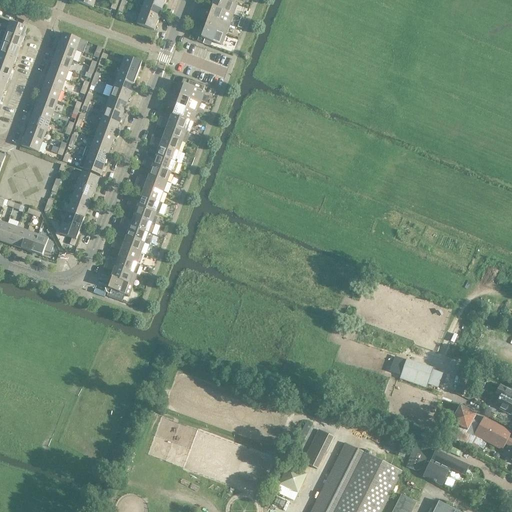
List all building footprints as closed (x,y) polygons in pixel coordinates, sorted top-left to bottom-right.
[(165,0),(145,0),(144,3),(162,10),(165,0)] [(233,3),(225,0),(209,0),(215,2),(213,7),(232,14),(236,4),(233,3)] [(144,3),(140,14),(158,20),(162,10),(144,3)] [(232,14),(213,7),(211,12),(201,9),(199,13),(228,24),(232,14)] [(228,24),(199,13),(197,18),(207,21),(205,27),(225,34),(228,24)] [(140,14),(137,24),(154,30),(158,20),(140,14)] [(10,22),(6,32),(23,38),(27,28),(10,22)] [(225,34),(205,27),(202,37),(199,36),(197,42),(210,46),(212,42),(221,45),(225,34)] [(23,38),(6,32),(3,42),(19,49),(23,38)] [(63,34),(60,44),(76,50),(80,40),(63,34)] [(3,42),(0,49),(0,53),(15,59),(19,49),(3,42)] [(60,44),(56,54),(72,60),(76,50),(60,44)] [(0,53),(0,64),(12,69),(15,59),(0,53)] [(56,54),(52,64),(69,71),(72,60),(56,54)] [(125,57),(121,67),(138,73),(142,63),(125,57)] [(0,64),(0,76),(8,79),(12,69),(0,64)] [(52,64),(48,75),(65,81),(69,71),(52,64)] [(121,67),(118,78),(134,83),(138,73),(121,67)] [(48,75),(44,85),(61,91),(65,81),(48,75)] [(118,78),(114,88),(130,94),(134,83),(118,78)] [(205,87),(183,79),(181,84),(184,85),(180,95),(199,102),(203,91),(205,87)] [(44,85),(41,95),(57,101),(61,91),(44,85)] [(114,88),(110,98),(127,104),(130,94),(114,88)] [(41,95),(37,105),(53,112),(57,101),(41,95)] [(168,97),(166,101),(196,112),(199,102),(180,95),(178,100),(168,97)] [(110,98),(106,108),(123,114),(127,104),(110,98)] [(196,112),(166,101),(165,106),(174,110),(172,115),(192,122),(196,112)] [(37,105),(33,116),(50,122),(53,112),(37,105)] [(106,108),(102,118),(119,124),(123,114),(106,108)] [(161,117),(159,122),(185,131),(184,131),(185,131),(188,133),(192,122),(172,115),(170,120),(161,117)] [(33,116),(29,126),(46,132),(50,122),(33,116)] [(102,118),(98,129),(115,134),(119,124),(102,118)] [(185,131),(159,122),(157,126),(167,129),(165,135),(181,141),(185,131),(184,131),(185,131)] [(29,126),(25,136),(42,142),(46,132),(29,126)] [(98,129),(95,139),(111,145),(115,134),(98,129)] [(153,137),(151,142),(177,151),(181,141),(165,135),(163,141),(153,137)] [(25,136),(22,146),(38,152),(42,142),(25,136)] [(95,139),(91,149),(108,155),(111,145),(95,139)] [(177,151),(151,142),(150,146),(160,150),(157,156),(173,162),(177,151)] [(91,149),(87,159),(104,165),(108,155),(91,149)] [(173,162),(157,156),(155,161),(145,158),(144,162),(170,172),(173,162)] [(87,159),(83,169),(100,175),(104,165),(87,159)] [(170,172),(144,162),(142,167),(152,170),(150,176),(166,182),(170,172)] [(82,172),(79,183),(95,189),(99,178),(82,172)] [(138,178),(136,183),(162,192),(166,182),(150,176),(148,182),(138,178)] [(79,183),(75,193),(91,199),(95,189),(79,183)] [(162,192),(136,183),(135,187),(144,190),(142,197),(158,202),(162,192)] [(75,193),(71,203),(88,209),(91,199),(75,193)] [(130,198),(129,203),(155,213),(158,202),(142,197),(140,202),(130,198)] [(67,213),(84,220),(88,209),(71,203),(67,213)] [(155,213),(129,203),(127,207),(137,211),(135,217),(151,223),(155,213)] [(67,213),(63,224),(80,230),(84,220),(67,213)] [(123,219),(121,223),(147,233),(151,223),(135,217),(133,222),(123,219)] [(147,233),(121,223),(120,228),(129,231),(127,237),(143,243),(147,233)] [(63,224),(59,234),(72,238),(70,244),(74,246),(80,230),(63,224)] [(7,225),(1,242),(11,245),(17,228),(7,225)] [(17,228),(11,245),(22,249),(28,232),(17,228)] [(28,232),(22,249),(32,253),(38,236),(28,232)] [(38,236),(32,253),(43,256),(48,258),(50,254),(44,252),(48,239),(38,236)] [(115,239),(114,243),(140,253),(143,243),(127,237),(125,242),(115,239)] [(140,253),(114,243),(112,248),(122,251),(120,257),(136,263),(140,253)] [(108,259),(106,264),(132,274),(132,273),(136,263),(120,257),(118,263),(108,259)] [(132,274),(106,264),(104,268),(114,272),(112,278),(132,285),(136,274),(133,273),(132,274)] [(132,285),(112,278),(108,288),(106,287),(104,292),(109,294),(108,296),(122,302),(124,295),(128,296),(132,285)] [(427,385),(433,370),(433,368),(406,359),(399,379),(426,388),(427,385)] [(467,381),(460,378),(455,394),(463,396),(467,381)] [(511,390),(501,385),(498,390),(496,395),(500,397),(496,406),(511,414),(511,411),(511,390)] [(467,431),(476,414),(460,405),(450,423),(467,431)] [(511,432),(502,427),(484,417),(474,436),(482,440),(502,451),(505,445),(511,448),(511,439),(509,438),(511,432)] [(297,460),(314,427),(306,423),(289,456),(297,460)] [(476,451),(482,440),(474,436),(467,432),(450,423),(444,434),(476,451)] [(320,429),(305,462),(318,468),(333,436),(320,429)] [(417,439),(406,467),(415,471),(421,468),(431,445),(417,439)] [(408,444),(403,442),(396,456),(402,458),(408,444)] [(381,511),(402,472),(345,443),(310,511),(381,511)] [(429,466),(424,477),(432,481),(440,485),(445,476),(449,468),(459,473),(464,475),(467,470),(469,466),(436,451),(429,466)] [(287,465),(279,484),(299,493),(307,474),(287,465)] [(411,511),(416,503),(401,495),(392,511),(411,511)] [(459,511),(439,502),(433,511),(459,511)]
